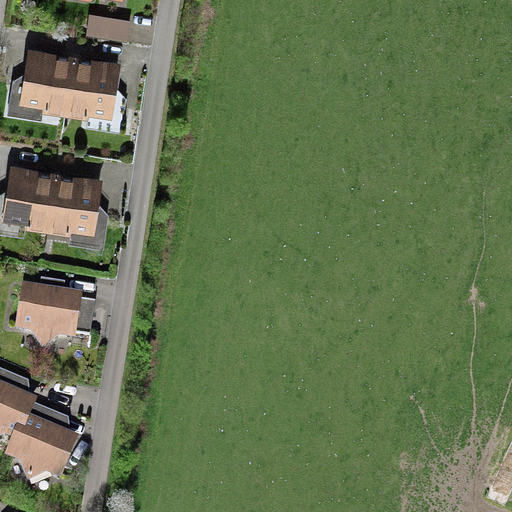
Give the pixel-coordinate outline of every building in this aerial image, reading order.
[(130,20),(91,14),(87,37),(127,43),(130,20)] [(120,61),(28,46),(26,63),(19,102),(111,117),(118,73),(120,61)] [(100,179),(7,165),(5,177),(0,207),(0,220),(91,235),(98,191),(100,179)] [(78,297),(26,289),(21,327),(73,334),(78,297)] [(59,430),(26,415),(34,397),(22,391),(0,381),(0,438),(12,444),(6,459),(56,482),(76,438),(59,430)]
